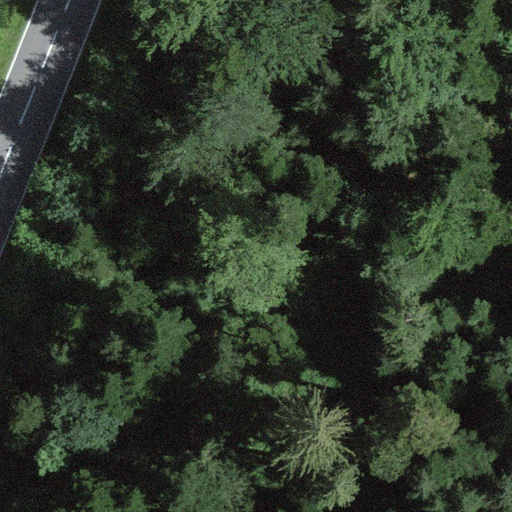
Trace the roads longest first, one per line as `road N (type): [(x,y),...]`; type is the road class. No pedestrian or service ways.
road 1 (track): [(496,511),(497,0)]
road 2 (tertiary): [(0,173),(69,0)]
